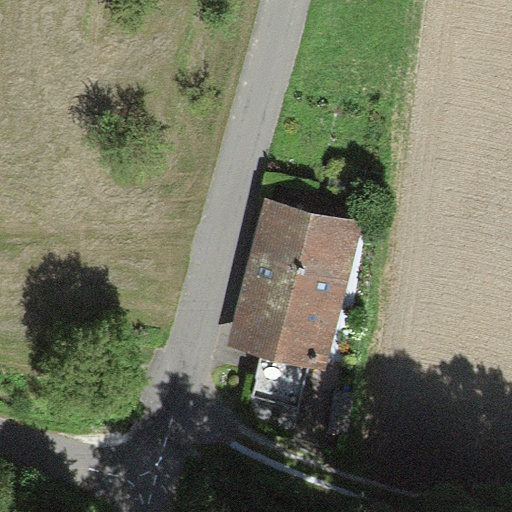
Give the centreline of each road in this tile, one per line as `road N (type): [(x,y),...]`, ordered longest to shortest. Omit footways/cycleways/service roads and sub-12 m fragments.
road 1 (residential): [(157,488),(284,0)]
road 2 (track): [(438,511),(177,412)]
road 3 (unclassified): [(157,488),(0,434)]
